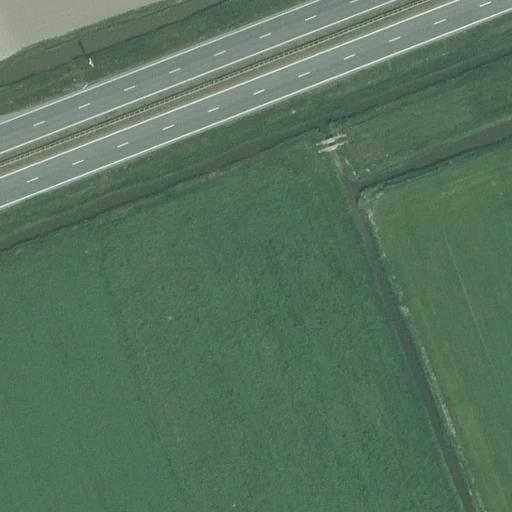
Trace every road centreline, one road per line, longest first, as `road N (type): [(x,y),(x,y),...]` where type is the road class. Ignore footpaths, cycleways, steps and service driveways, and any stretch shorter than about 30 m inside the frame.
road 1 (trunk): [(0,194),(499,0)]
road 2 (trunk): [(362,0),(0,140)]
